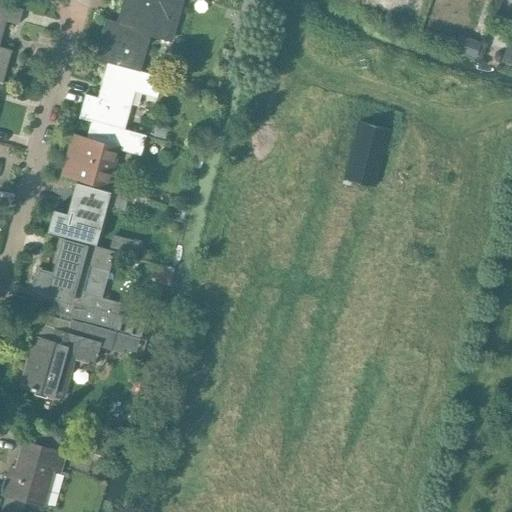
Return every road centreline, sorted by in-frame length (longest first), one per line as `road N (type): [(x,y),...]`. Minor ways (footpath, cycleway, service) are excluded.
road 1 (residential): [(0,283),(73,15),(49,0)]
road 2 (track): [(291,0),(292,51),(310,71),(464,122),(511,112)]
